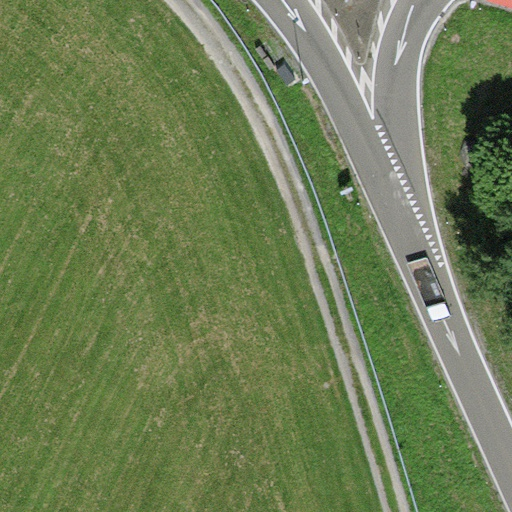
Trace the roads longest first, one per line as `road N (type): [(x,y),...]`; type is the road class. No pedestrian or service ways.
road 1 (track): [(180,0),(261,122),(300,208),(391,511)]
road 2 (trunk): [(285,0),(320,50),(405,237)]
road 3 (trunk): [(405,237),(511,473)]
road 4 (trunk): [(419,0),(398,113),(405,237)]
